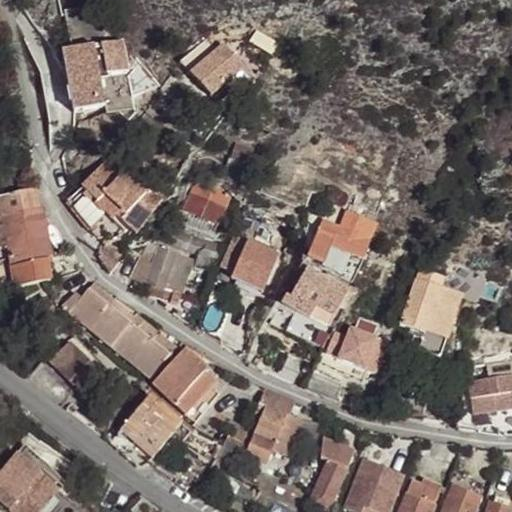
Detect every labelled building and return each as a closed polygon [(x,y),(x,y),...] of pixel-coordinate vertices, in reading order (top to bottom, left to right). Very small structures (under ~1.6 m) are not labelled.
[(279,44),(257,31),(251,41),(273,54),(279,44)] [(64,52),(75,113),(103,108),(99,81),(109,79),(108,74),(128,70),(123,41),(102,45),(103,49),(93,50),(93,46),(64,52)] [(192,75),(211,97),(242,69),(222,47),(192,75)] [(90,181),(83,189),(112,219),(114,217),(120,222),(122,221),(128,227),(148,207),(154,213),(162,201),(141,181),(145,177),(131,165),(125,171),(113,159),(90,181)] [(198,181),(186,209),(219,222),(231,193),(198,181)] [(40,209),(36,189),(0,196),(0,216),(3,216),(9,245),(16,287),(51,281),(47,264),(47,258),(51,257),(52,257),(44,208),(40,209)] [(0,246),(9,245),(3,216),(0,216),(0,246)] [(323,223),(308,258),(325,264),(331,248),(363,261),(372,239),(375,227),(365,224),(358,221),(352,234),(323,223)] [(269,223),(261,236),(273,243),(281,231),(269,223)] [(199,254),(196,264),(213,269),(220,245),(173,227),(165,241),(199,254)] [(156,249),(158,246),(149,243),(145,250),(142,256),(150,259),(155,248),(156,249)] [(258,244),(245,262),(262,274),(275,255),(258,244)] [(140,259),(131,277),(148,286),(145,293),(170,302),(173,290),(181,293),(182,293),(193,259),(160,246),(154,264),(140,259)] [(110,274),(111,274),(121,260),(119,251),(105,247),(99,259),(110,274)] [(445,278),(419,270),(402,325),(447,339),(461,296),(441,289),(445,278)] [(347,292),(308,271),(306,274),(304,274),(294,291),(296,293),(291,301),(286,298),(282,305),(287,308),(289,303),(308,313),(314,300),(336,312),(342,301),(347,292)] [(279,286),(270,279),(264,286),(272,293),(279,286)] [(91,288),(111,304),(114,301),(94,284),(91,288)] [(77,294),(62,306),(152,381),(173,356),(131,322),(111,304),(91,288),(82,298),(77,294)] [(173,290),(170,302),(178,303),(181,293),(173,290)] [(352,294),(347,292),(342,301),(347,303),(352,294)] [(20,308),(9,315),(23,338),(58,317),(47,300),(23,313),(20,308)] [(111,304),(131,322),(134,318),(114,301),(111,304)] [(131,322),(152,339),(157,333),(136,315),(134,318),(131,322)] [(286,333),(322,350),(329,335),(293,319),(286,333)] [(360,321),(355,332),(373,339),(377,328),(360,321)] [(347,338),(334,333),(324,355),(339,361),(335,371),(363,383),(368,372),(376,375),(388,346),(373,339),(355,332),(351,330),(347,338)] [(157,333),(152,339),(173,356),(177,350),(157,333)] [(78,338),(71,345),(101,380),(111,393),(120,385),(78,338)] [(101,380),(71,345),(51,361),(81,397),(101,380)] [(184,351),(154,385),(187,414),(210,387),(215,380),(204,371),(206,370),(184,351)] [(42,364),(28,379),(63,408),(72,393),(42,364)] [(315,370),(305,389),(334,400),(341,384),(315,370)] [(474,414),(511,408),(511,375),(485,379),(469,382),(474,414)] [(210,387),(187,414),(194,420),(217,393),(210,387)] [(296,404),(264,391),(259,404),(265,406),(252,438),(244,457),(266,466),(272,450),(288,456),(302,422),(290,417),(296,404)] [(120,433),(152,460),(182,425),(150,398),(120,433)] [(234,426),(229,435),(241,441),(244,435),(245,432),(234,426)] [(244,457),(252,438),(244,435),(241,441),(229,435),(226,440),(221,448),(244,457)] [(334,501),(355,453),(323,440),(321,460),(328,463),(310,504),(322,509),(327,498),(334,501)] [(11,462),(54,500),(63,490),(39,468),(44,464),(24,447),(11,462)] [(351,511),(362,511),(365,507),(375,511),(389,511),(405,478),(363,461),(344,508),(351,511)] [(0,475),(0,502),(11,511),(43,511),(54,500),(11,462),(0,475)] [(431,511),(442,486),(424,479),(421,486),(412,482),(399,511),(431,511)] [(475,511),(481,499),(452,488),(442,511),(475,511)] [(511,511),(511,510),(489,503),(486,511),(511,511)]
